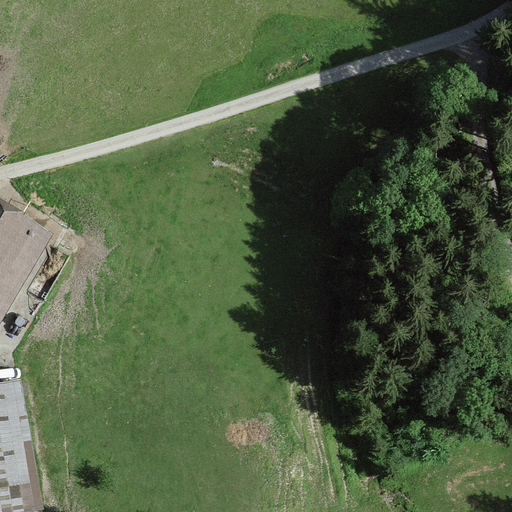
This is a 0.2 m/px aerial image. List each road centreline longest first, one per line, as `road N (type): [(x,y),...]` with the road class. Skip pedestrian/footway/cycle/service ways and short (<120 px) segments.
road 1 (track): [(0,179),(446,42),(511,8)]
road 2 (track): [(511,272),(472,106),(470,32)]
